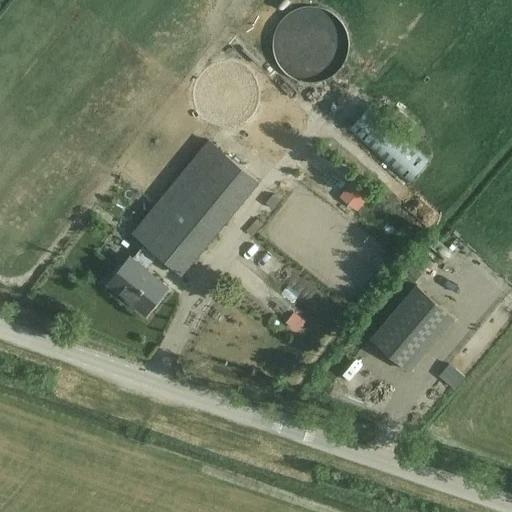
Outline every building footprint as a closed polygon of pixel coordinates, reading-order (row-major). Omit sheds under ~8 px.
[(296,81),(308,83),(320,82),(330,77),(339,70),(345,60),(348,49),(347,37),(343,26),(335,17),(325,10),(314,7),(302,7),(291,12),(281,19),(274,29),(271,42),(272,54),(277,65),(285,75),(296,81)] [(426,163),(367,109),(350,127),(409,182),(426,163)] [(108,283),(147,315),(169,288),(146,269),(158,255),(183,275),(261,181),(209,138),(131,233),(144,244),(133,258),(131,256),(108,283)] [(280,199),(273,194),(267,202),(273,207),(280,199)] [(407,276),(414,282),(421,274),(414,268),(407,276)] [(415,284),(369,338),(408,371),(454,318),(415,284)] [(296,329),(303,320),(295,313),(287,323),(296,329)] [(456,363),(443,373),(456,390),(469,380),(456,363)]
